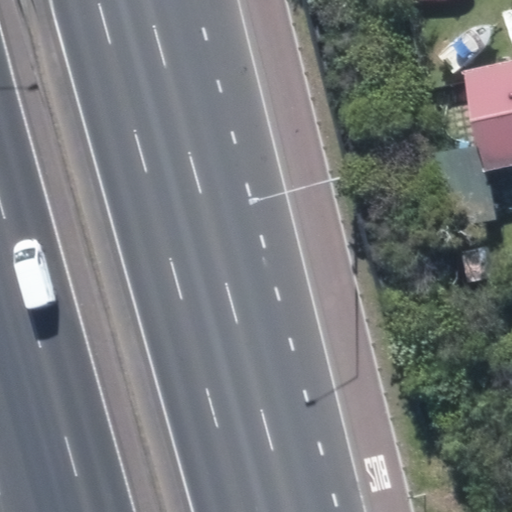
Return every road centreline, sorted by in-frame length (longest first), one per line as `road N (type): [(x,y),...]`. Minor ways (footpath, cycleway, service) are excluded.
road 1 (motorway): [(109,0),(252,511)]
road 2 (motorway): [(81,511),(0,212)]
road 3 (motorway): [(72,511),(0,322)]
